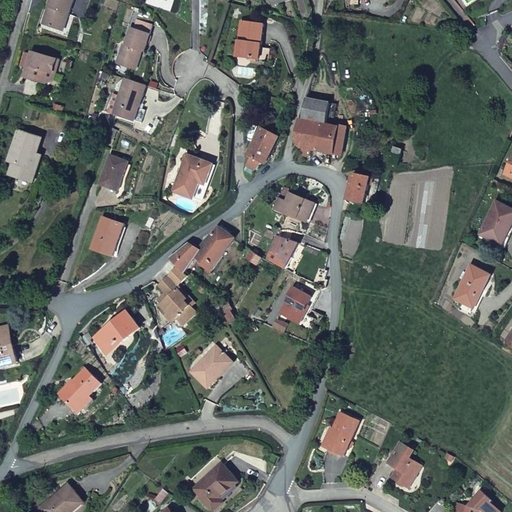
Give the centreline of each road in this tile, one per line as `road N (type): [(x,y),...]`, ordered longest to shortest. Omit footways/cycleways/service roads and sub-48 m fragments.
road 1 (residential): [(0,471),(153,429),(250,424),(299,447)]
road 2 (residential): [(335,185),(331,345),(299,447)]
road 3 (residential): [(246,197),(130,282),(74,304)]
road 4 (residential): [(74,304),(66,337),(0,470)]
road 5 (residential): [(246,197),(235,90),(190,60),(178,76)]
road 6 (unclassified): [(285,166),(324,0)]
road 7 (residential): [(272,497),(330,493),(395,511)]
